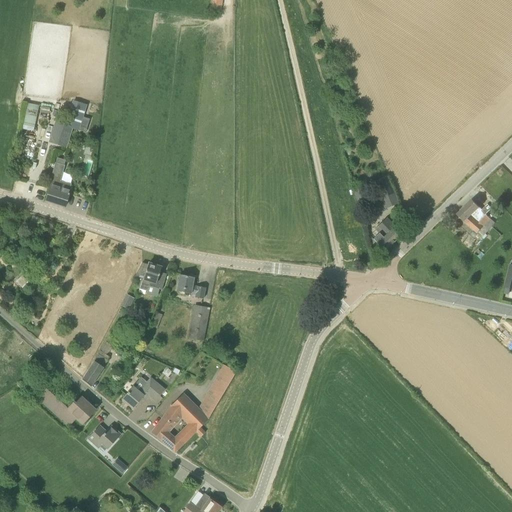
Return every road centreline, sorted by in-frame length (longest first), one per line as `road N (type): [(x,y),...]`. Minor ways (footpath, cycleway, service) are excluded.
road 1 (tertiary): [(374,279),(174,253),(0,196)]
road 2 (residential): [(0,315),(119,421),(250,511)]
road 3 (track): [(339,275),(279,0)]
road 4 (tertiary): [(250,511),(313,337),(374,279)]
road 5 (tertiary): [(374,279),(511,146)]
road 6 (tertiary): [(511,311),(374,279)]
